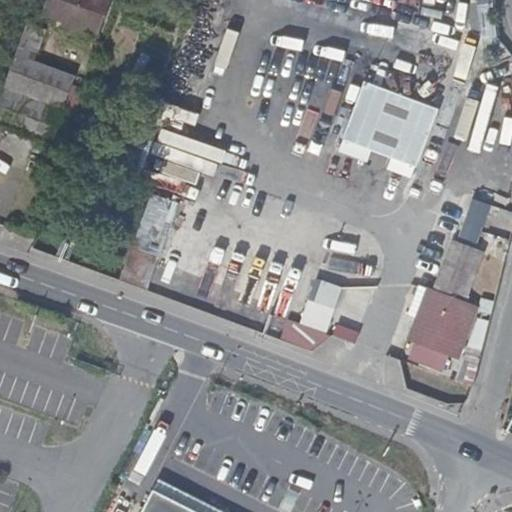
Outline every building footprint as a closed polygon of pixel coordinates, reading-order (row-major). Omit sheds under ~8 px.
[(100,0),(51,0),(49,7),(58,10),(57,16),(91,28),(93,23),(100,0)] [(21,46),(31,50),(37,53),(46,27),(31,21),(21,46)] [(36,96),(63,106),(71,86),(76,75),(28,56),(31,50),(21,46),(14,63),(10,75),(6,85),(36,96)] [(422,170),(445,112),(370,82),(347,140),(422,170)] [(6,85),(0,100),(0,122),(49,142),(63,106),(36,96),(6,85)] [(461,239),(481,244),(490,204),(470,199),(461,239)] [(137,248),(161,254),(171,208),(147,203),(137,248)] [(481,315),(482,314),(468,309),(488,258),(457,246),(437,297),(420,340),(465,357),(481,315)] [(316,279),(300,323),(288,319),(280,340),(319,355),(343,289),(316,279)] [(420,340),(437,297),(430,294),(411,344),(438,355),(462,364),(465,357),(420,340)] [(495,320),(498,310),(485,305),(482,314),(481,315),(495,320)] [(336,325),(333,336),(356,341),(358,330),(336,325)] [(224,511),(158,479),(153,490),(197,511),(224,511)] [(197,511),(153,490),(141,511),(197,511)]
